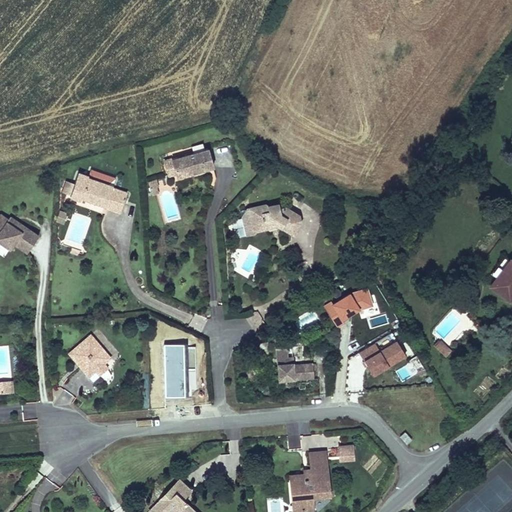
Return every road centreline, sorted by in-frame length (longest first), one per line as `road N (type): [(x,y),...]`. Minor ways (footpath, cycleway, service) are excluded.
road 1 (residential): [(421,481),(367,419),(348,411),(219,422)]
road 2 (residential): [(219,422),(63,435)]
